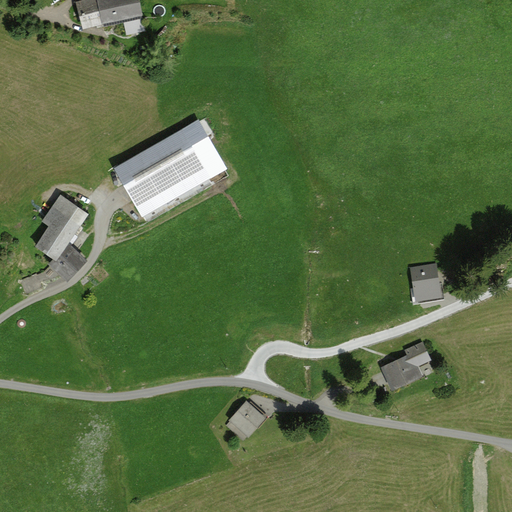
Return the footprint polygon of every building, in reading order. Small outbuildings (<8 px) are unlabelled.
[(152,17),(147,0),(81,0),(79,1),(86,31),(152,17)] [(182,131),(114,170),(142,219),(210,180),(182,131)] [(64,196),(46,219),(51,223),(34,245),(51,258),(47,264),(53,268),(66,279),(83,258),(68,246),(78,235),(91,217),(64,196)] [(437,262),(407,265),(411,300),(441,296),(437,262)] [(424,342),(373,365),(385,392),(421,376),(415,365),(431,358),(424,342)] [(242,399),(222,418),(243,438),(262,419),(242,399)]
